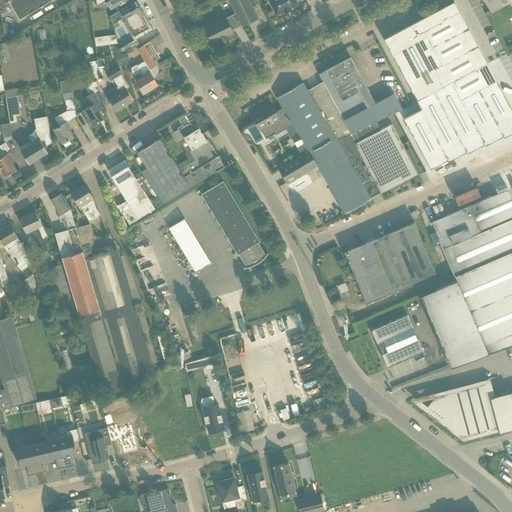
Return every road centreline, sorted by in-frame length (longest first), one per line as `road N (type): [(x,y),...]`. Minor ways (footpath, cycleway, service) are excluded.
road 1 (residential): [(0,210),(164,111),(212,94)]
road 2 (unclassified): [(297,248),(511,158)]
road 3 (residential): [(187,466),(348,416),(373,397)]
road 4 (tertiary): [(510,511),(373,397)]
road 5 (tertiary): [(297,248),(212,94)]
road 6 (residential): [(24,509),(48,493),(187,466)]
road 7 (tertiary): [(373,397),(342,363),(297,248)]
road 8 (residential): [(277,78),(422,0)]
road 9 (unknown): [(373,397),(511,351)]
road 10 (unknown): [(91,156),(147,286)]
